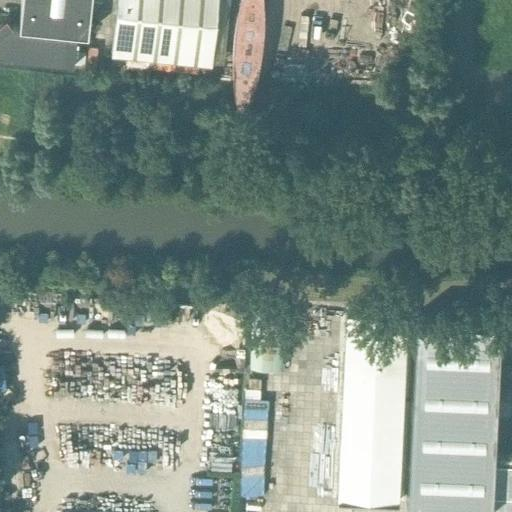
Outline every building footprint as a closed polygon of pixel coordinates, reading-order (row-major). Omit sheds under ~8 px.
[(21,0),(19,25),(12,24),(5,16),(0,20),(0,55),(72,63),(76,32),(87,33),(90,0),(21,0)] [(116,0),(111,53),(211,63),(217,0),(116,0)] [(252,305),(249,366),(281,367),(284,307),(252,305)] [(346,311),(337,499),(397,502),(406,314),(346,311)] [(489,506),(511,507),(511,443),(493,443),(499,319),(414,315),(405,503),(406,503),(489,507),(489,506)]
